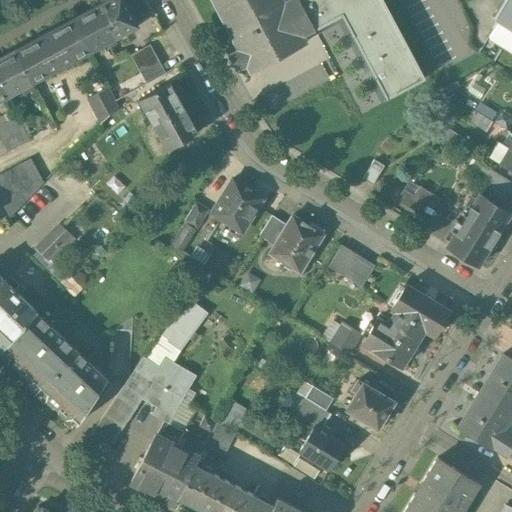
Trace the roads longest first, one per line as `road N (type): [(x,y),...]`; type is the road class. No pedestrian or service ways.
road 1 (residential): [(163,0),(238,118),(300,184),(484,288)]
road 2 (residential): [(346,511),(484,288)]
